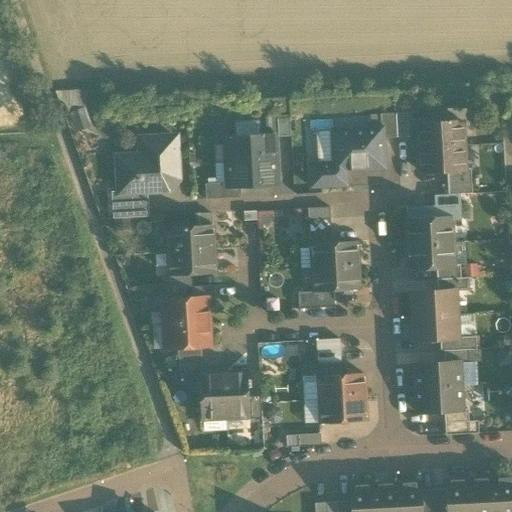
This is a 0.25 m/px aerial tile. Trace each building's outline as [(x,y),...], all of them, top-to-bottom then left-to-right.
[(83,109),(67,115),(74,134),(90,128),(83,109)] [(407,113),(395,114),(396,138),(408,137),(407,113)] [(382,139),(396,138),(395,114),(380,115),(380,129),(382,129),(382,139)] [(291,137),(290,119),(277,120),(277,137),(291,137)] [(234,122),(234,138),(259,137),(258,121),(234,122)] [(417,125),(419,149),(463,146),(462,122),(417,125)] [(335,164),(336,171),(346,170),(384,168),(382,139),(382,129),(380,129),(334,131),(335,164)] [(318,132),(319,165),(335,164),(334,131),(318,132)] [(225,144),(226,163),(274,160),(273,136),(259,137),(234,138),(225,139),(225,144)] [(119,192),(119,193),(147,191),(168,190),(167,185),(172,180),(177,180),(175,138),(139,140),(140,157),(130,168),(118,168),(119,192)] [(213,145),(214,163),(226,163),(225,144),(213,145)] [(465,169),(463,146),(419,149),(420,173),(446,171),(465,170),(465,169)] [(117,157),(118,168),(130,168),(140,157),(117,157)] [(276,184),(274,160),(226,163),(227,184),(228,187),(240,186),(276,184)] [(227,184),(226,163),(214,163),(215,184),(227,184)] [(309,165),(311,188),(347,186),(346,170),(336,171),(335,164),(319,165),(309,165)] [(446,171),(448,195),(459,194),(472,194),(470,169),(465,169),(465,170),(446,171)] [(205,185),(205,200),(240,198),(240,186),(228,187),(227,184),(215,184),(205,185)] [(111,192),(112,219),(148,217),(147,191),(119,193),(119,192),(111,192)] [(435,196),(435,208),(459,206),(459,194),(448,195),(435,196)] [(460,220),(459,206),(435,208),(436,220),(451,219),(451,220),(460,220)] [(331,231),(330,219),(329,208),(307,209),(308,221),(308,233),(309,233),(331,231)] [(407,209),(407,221),(436,220),(435,208),(407,209)] [(258,211),(259,223),(273,223),(273,210),(258,211)] [(407,221),(408,245),(452,243),(451,220),(451,219),(436,220),(407,221)] [(167,228),(168,252),(213,250),(212,226),(167,228)] [(331,231),(309,233),(309,245),(311,245),(331,244),(331,231)] [(311,248),(312,269),(357,266),(356,242),(331,244),(311,245),(311,248)] [(453,266),(452,243),(408,245),(409,269),(436,268),(453,267),(453,266)] [(465,243),(452,243),(453,266),(460,265),(466,265),(465,243)] [(300,269),(312,269),(311,248),(299,249),(300,269)] [(214,274),(213,250),(168,252),(169,276),(194,275),(214,274)] [(466,265),(460,265),(460,278),(469,278),(481,277),(481,264),(466,265)] [(436,268),(436,280),(460,278),(460,265),(453,266),(453,267),(436,268)] [(358,290),(357,266),(312,269),(313,292),(313,293),(333,291),(358,290)] [(161,277),(161,289),(191,287),(194,287),(194,275),(169,276),(161,277)] [(469,278),(460,278),(436,280),(437,292),(455,291),(455,292),(469,291),(469,278)] [(191,287),(191,299),(207,298),(215,298),(215,286),(194,287),(191,287)] [(297,293),(298,309),(334,307),(333,291),(313,293),(313,292),(297,293)] [(411,293),(412,317),(457,315),(455,292),(455,291),(437,292),(411,293)] [(163,301),(164,325),(208,322),(207,298),(191,299),(163,301)] [(458,338),(457,315),(412,317),(413,341),(440,340),(458,339),(458,338)] [(209,346),(208,322),(164,325),(165,349),(177,348),(201,347),(209,346)] [(440,340),(440,352),(444,351),(468,350),(476,350),(475,337),(458,338),(458,339),(440,340)] [(316,341),(317,352),(340,351),(339,339),(316,341)] [(177,348),(177,360),(200,359),(202,359),(201,347),(177,348)] [(460,363),(460,364),(469,363),(468,350),(444,351),(444,363),(460,363)] [(511,350),(496,351),(497,365),(511,365),(511,350)] [(341,363),(340,351),(317,352),(317,364),(337,363),(341,363)] [(177,360),(178,372),(201,371),(200,359),(177,360)] [(301,365),(302,377),(318,376),(338,375),(337,363),(317,364),(301,365)] [(415,365),(416,389),(461,386),(460,364),(460,363),(444,363),(415,365)] [(460,364),(461,386),(477,386),(476,363),(469,363),(460,364)] [(178,386),(178,372),(165,373),(165,386),(178,386)] [(247,372),(223,374),(225,418),(249,417),(248,397),(247,372)] [(201,420),(225,418),(223,374),(199,375),(201,420)] [(318,376),(319,400),(364,398),(363,374),(338,375),(318,376)] [(303,401),(319,400),(318,376),(302,377),(303,401)] [(462,410),(461,386),(416,389),(417,413),(444,412),(462,411),(462,410)] [(249,417),(249,420),(261,419),(260,396),(248,397),(249,417)] [(365,422),(364,398),(319,400),(320,424),(365,422)] [(319,400),(303,401),(305,425),(320,424),(319,400)] [(444,412),(445,423),(468,422),(468,409),(462,410),(462,411),(444,412)] [(249,417),(225,418),(226,431),(250,429),(249,420),(249,417)] [(225,418),(201,420),(202,432),(226,431),(225,418)] [(478,421),(468,422),(445,423),(445,435),(465,434),(478,434),(478,421)] [(285,436),(286,448),(321,445),(320,434),(285,436)] [(511,511),(511,478),(492,479),(493,511),(511,511)] [(470,511),(493,511),(492,479),(469,480),(470,511)] [(446,511),(470,511),(469,480),(445,482),(445,490),(446,511)] [(421,483),(397,484),(398,511),(422,511),(421,491),(421,483)] [(398,511),(397,484),(373,485),(374,511),(398,511)] [(374,511),(373,485),(349,487),(350,502),(350,511),(374,511)] [(422,511),(434,511),(433,490),(421,491),(422,511)] [(445,490),(433,490),(434,511),(444,511),(446,511),(445,490)] [(338,511),(338,502),(326,503),(326,511),(338,511)] [(350,511),(350,502),(338,502),(338,511),(350,511)] [(314,511),(326,511),(326,503),(314,504),(314,511)]
